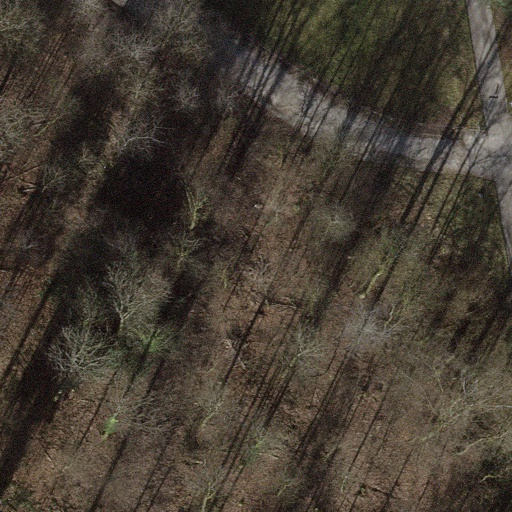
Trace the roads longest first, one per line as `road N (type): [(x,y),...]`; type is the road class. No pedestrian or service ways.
road 1 (track): [(153,511),(175,373),(279,82)]
road 2 (track): [(511,153),(359,137),(161,0)]
